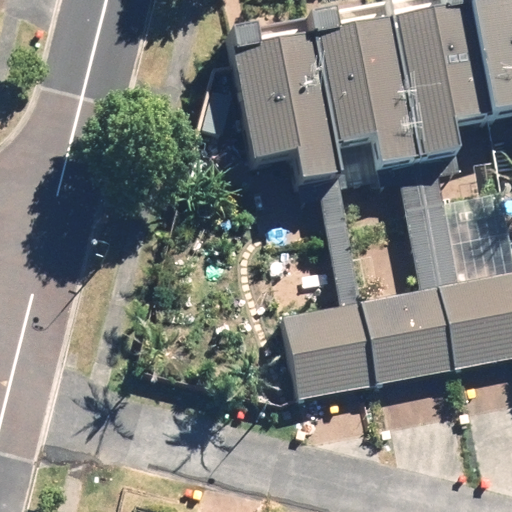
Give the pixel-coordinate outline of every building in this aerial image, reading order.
[(469,13),(466,0),(443,0),(447,17),(392,28),(420,166),(461,158),(456,132),(492,125),(469,13)] [(511,3),(503,6),(501,0),(466,0),(469,13),(492,125),(511,120),(511,3)] [(316,24),(320,43),(343,153),(348,181),(380,175),(420,166),(392,28),(347,38),(343,19),(316,24)] [(298,163),(304,190),(314,188),(339,310),(362,306),(337,184),(348,181),(343,153),(320,43),(263,55),(257,29),(223,36),(251,172),(298,163)] [(440,292),(460,288),(439,188),(402,196),(422,296),(440,292)] [(511,366),(511,277),(460,288),(440,292),(458,377),(511,366)] [(362,308),(380,393),(458,377),(440,292),(422,296),(362,308)] [(380,393),(362,308),(279,325),(296,410),(380,393)]
